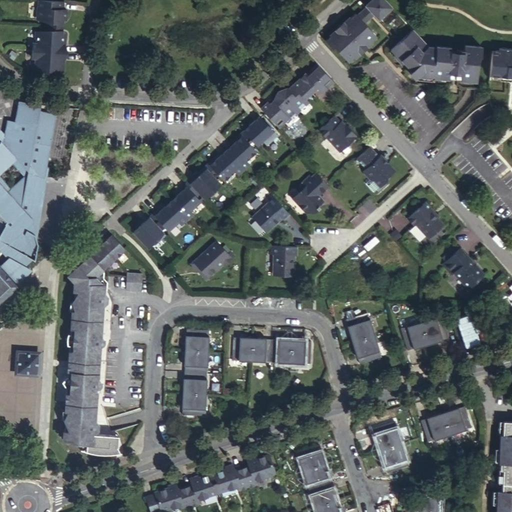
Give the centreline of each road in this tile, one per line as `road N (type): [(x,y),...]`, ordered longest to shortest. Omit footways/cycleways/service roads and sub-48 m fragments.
road 1 (residential): [(350,403),(322,327),(309,318),(177,311),(156,334),(146,468)]
road 2 (residential): [(0,71),(24,85),(82,94),(210,101),(235,92),(304,36)]
road 3 (residential): [(304,36),(511,267)]
road 4 (residential): [(335,408),(146,468)]
road 5 (residential): [(511,360),(350,403)]
road 6 (residential): [(146,468),(27,504)]
